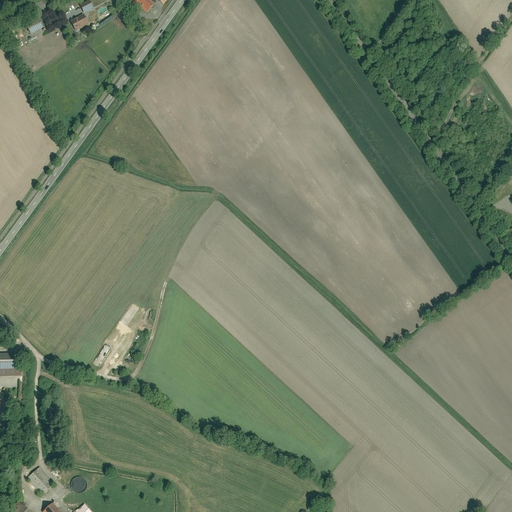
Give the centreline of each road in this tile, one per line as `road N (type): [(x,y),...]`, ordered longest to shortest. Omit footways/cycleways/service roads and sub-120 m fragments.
road 1 (residential): [(331,0),(511,255)]
road 2 (secondary): [(0,250),(181,0)]
